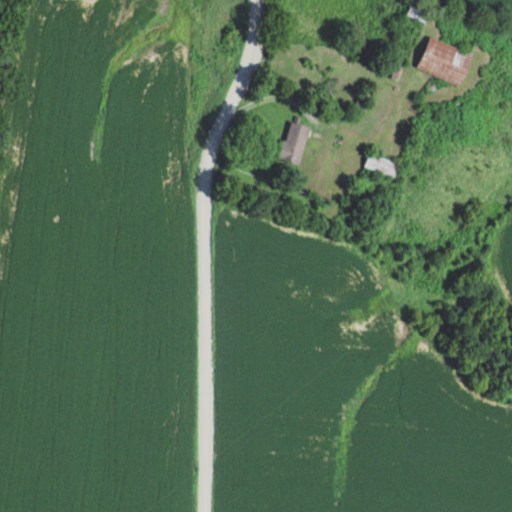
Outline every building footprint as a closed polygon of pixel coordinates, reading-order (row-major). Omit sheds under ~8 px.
[(424,21),(430,6),(414,0),(411,0),(406,14),(424,21)] [(417,67),(460,84),(473,52),(429,35),(417,67)] [(299,163),(310,126),(290,120),(278,156),(299,163)] [(401,161),(368,151),(364,166),(397,176),(401,161)] [(339,224),(345,204),(331,200),(325,220),(339,224)]
